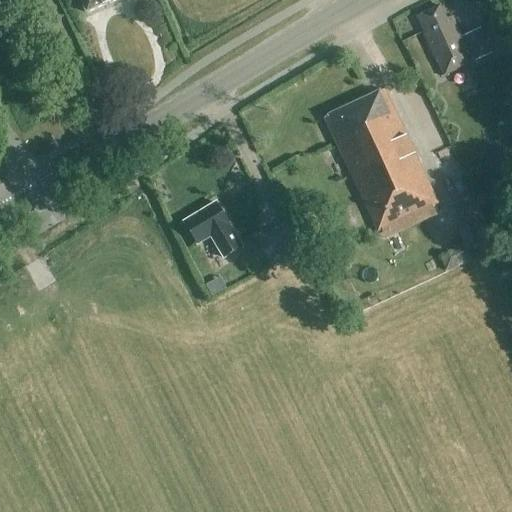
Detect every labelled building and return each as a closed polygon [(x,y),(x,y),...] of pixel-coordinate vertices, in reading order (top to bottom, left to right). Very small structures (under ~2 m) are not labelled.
[(80,0),(87,14),(119,0),(80,0)] [(446,21),(440,7),(416,18),(425,37),(424,37),(435,61),(437,60),(439,64),(437,64),(443,77),(491,55),(480,30),(461,39),(454,23),(450,26),(447,21),(446,21)] [(438,205),(384,91),(322,122),(377,235),(438,205)] [(474,192),(478,208),(495,204),(491,188),(474,192)] [(216,204),(184,224),(199,246),(209,240),(222,262),(243,249),(230,226),(216,204)] [(315,220),(308,223),(314,235),(321,231),(315,220)] [(301,247),(287,223),(256,241),(270,265),(301,247)] [(432,243),(436,251),(445,272),(460,266),(460,264),(472,259),(465,243),(454,247),(449,236),(432,243)] [(43,259),(55,281),(70,273),(58,251),(43,259)]
